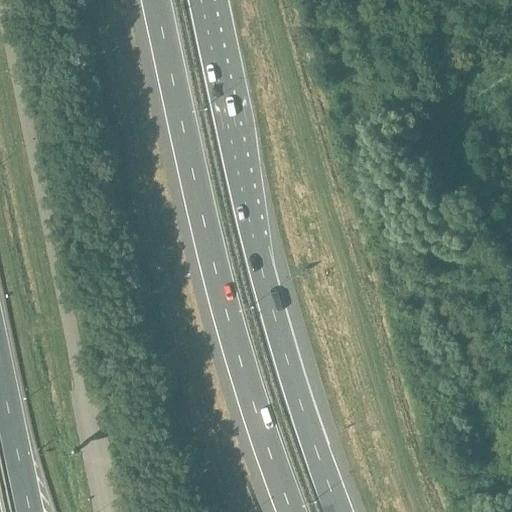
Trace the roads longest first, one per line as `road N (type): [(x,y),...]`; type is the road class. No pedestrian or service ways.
road 1 (unknown): [(416,511),(267,0)]
road 2 (motorway): [(337,511),(275,324),(199,0)]
road 3 (motorway): [(155,0),(218,282),(290,511)]
road 4 (motorway): [(29,511),(0,373)]
